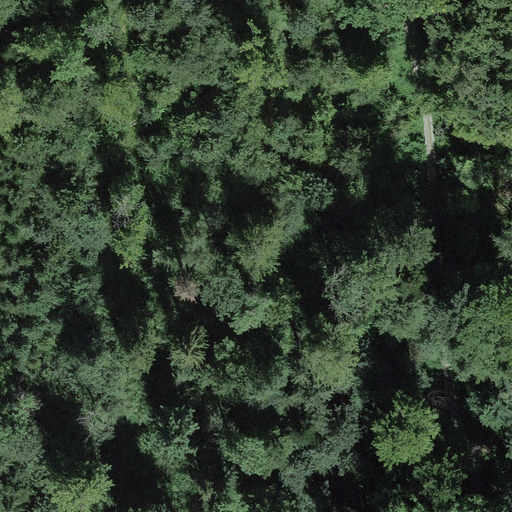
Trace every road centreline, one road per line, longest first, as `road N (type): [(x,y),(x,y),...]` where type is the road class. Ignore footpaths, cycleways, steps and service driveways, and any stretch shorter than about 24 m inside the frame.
road 1 (track): [(401,0),(421,54),(445,354),(485,511)]
road 2 (track): [(122,0),(172,511)]
